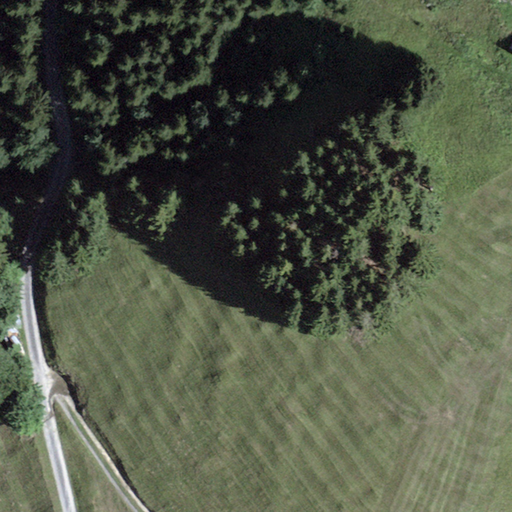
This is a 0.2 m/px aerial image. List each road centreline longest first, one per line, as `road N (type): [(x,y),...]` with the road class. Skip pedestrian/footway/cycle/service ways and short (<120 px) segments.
road 1 (track): [(49,0),(69,139),(28,258),(37,372),(66,511)]
road 2 (track): [(37,372),(133,511)]
